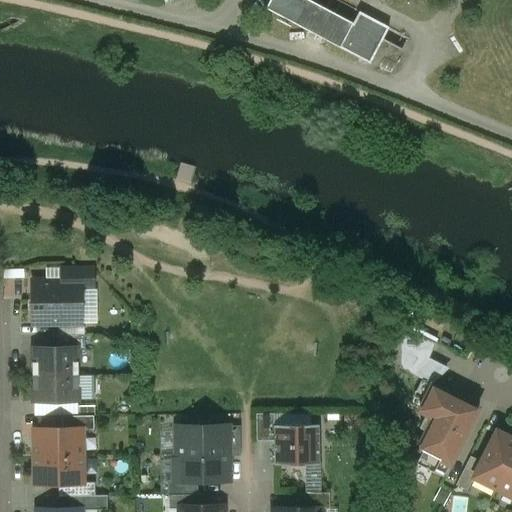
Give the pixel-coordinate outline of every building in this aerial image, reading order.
[(270,0),(266,9),(370,64),(388,28),(359,12),(353,24),(307,0),(270,0)] [(92,269),(62,270),(63,282),(81,281),(81,288),(93,288),(92,269)] [(63,282),(33,282),(33,324),(81,323),(81,288),(81,281),(63,282)] [(436,344),(400,326),(400,368),(411,374),(429,358),(436,344)] [(85,335),(57,335),(57,349),(77,349),(77,350),(85,350),(85,335)] [(57,349),(33,349),(33,376),(78,376),(77,350),(77,349),(57,349)] [(78,376),(33,376),(34,403),(78,402),(78,376)] [(479,408),(432,384),(419,411),(426,414),(419,428),(426,431),(417,449),(422,451),(450,465),(479,408)] [(310,413),(256,414),(256,441),(274,441),(274,465),(320,465),(319,425),(311,425),(310,413)] [(94,429),(94,416),(62,416),(62,428),(82,428),(82,430),(94,429)] [(228,426),(176,427),(177,460),(173,460),(173,480),(173,482),(198,481),(229,481),(229,456),(228,426)] [(241,456),(240,426),(228,426),(229,456),(241,456)] [(62,428),(34,429),(34,457),(83,456),(82,430),(82,428),(62,428)] [(481,462),(473,477),(473,478),(496,489),(511,456),(511,438),(497,431),(481,462)] [(450,465),(422,451),(416,463),(444,477),(450,465)] [(83,456),(34,457),(35,485),(59,485),(83,484),(83,483),(83,456)] [(470,456),(456,485),(467,491),(473,478),(473,477),(481,462),(470,456)] [(511,456),(496,489),(511,496),(511,456)] [(198,481),(173,482),(173,480),(168,481),(168,495),(170,495),(198,495),(198,481)] [(83,483),(83,484),(59,485),(59,497),(71,497),(71,496),(95,496),(95,483),(83,483)] [(329,493),(293,493),(293,508),(321,508),(321,509),(330,509),(329,493)] [(198,495),(170,495),(170,508),(179,508),(179,507),(206,507),(205,495),(198,495)] [(95,496),(71,496),(71,497),(71,509),(83,509),(83,510),(107,510),(107,496),(95,496)]
